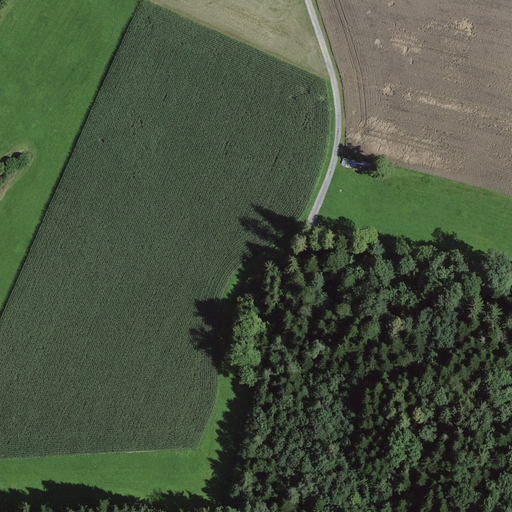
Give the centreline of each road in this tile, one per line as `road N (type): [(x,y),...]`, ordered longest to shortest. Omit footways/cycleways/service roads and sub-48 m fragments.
road 1 (track): [(231,507),(341,125),(309,0)]
road 2 (track): [(260,399),(392,511)]
